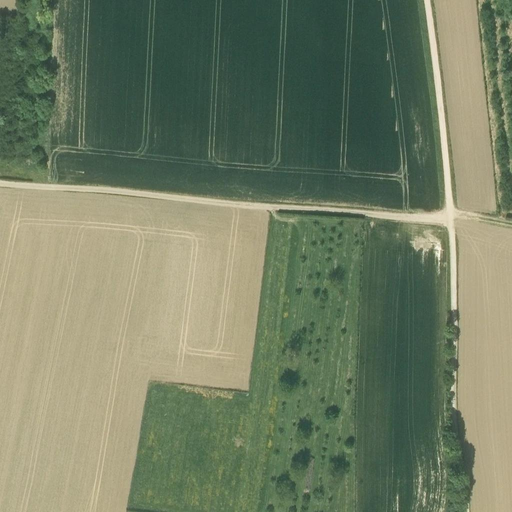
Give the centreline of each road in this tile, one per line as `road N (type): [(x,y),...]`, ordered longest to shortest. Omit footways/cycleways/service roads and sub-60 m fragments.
road 1 (track): [(450,217),(0,183)]
road 2 (track): [(466,511),(450,404),(450,217)]
road 3 (track): [(450,217),(427,0)]
